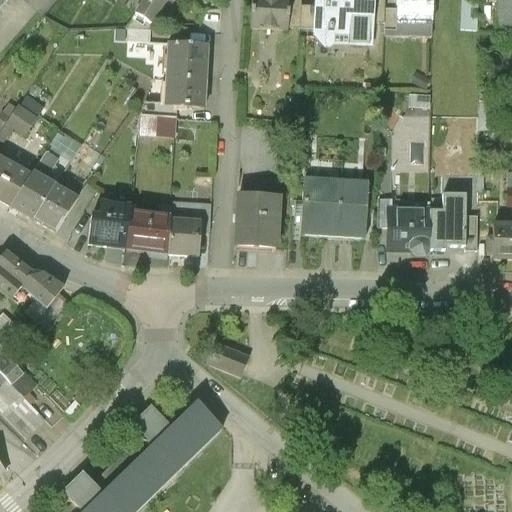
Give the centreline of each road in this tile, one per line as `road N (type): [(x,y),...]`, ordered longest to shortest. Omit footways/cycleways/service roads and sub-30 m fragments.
road 1 (residential): [(236,0),(224,294)]
road 2 (residential): [(224,294),(511,293)]
road 3 (residential): [(151,325),(186,373),(355,511)]
road 4 (residential): [(151,325),(102,415),(0,511)]
road 5 (residential): [(0,231),(77,275),(138,289)]
